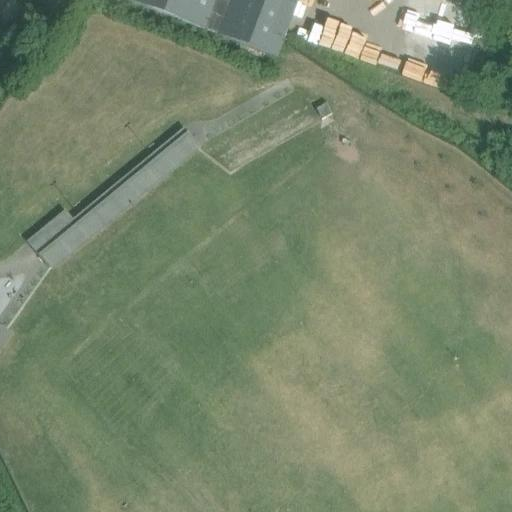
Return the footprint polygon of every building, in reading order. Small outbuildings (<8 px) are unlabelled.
[(120,0),(139,7),(276,58),(297,0),(120,0)] [(326,104),(316,110),(322,121),(332,115),(326,104)] [(76,225),(37,256),(54,276),(205,150),(186,128),(73,222),(76,225)] [(65,212),(27,244),(37,256),(76,225),(73,222),(71,219),(65,212)] [(0,329),(0,346),(8,336),(0,329)]
